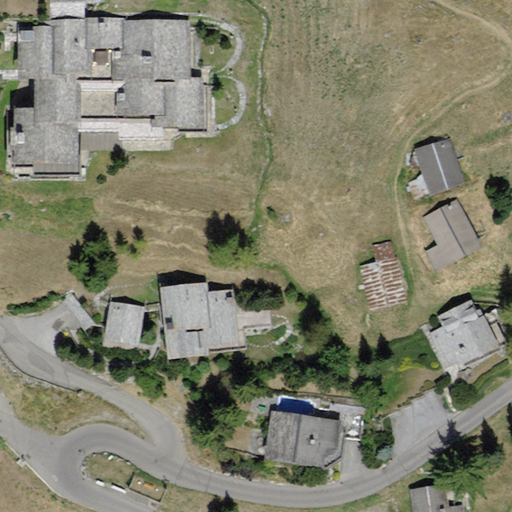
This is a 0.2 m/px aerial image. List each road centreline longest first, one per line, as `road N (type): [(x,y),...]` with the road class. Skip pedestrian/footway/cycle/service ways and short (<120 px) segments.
road 1 (unclassified): [(511,385),(381,479),(340,492),(235,493),(181,479)]
road 2 (residential): [(181,479),(161,432),(127,404),(38,374),(0,339)]
road 3 (unclassified): [(181,479),(96,441),(58,463)]
